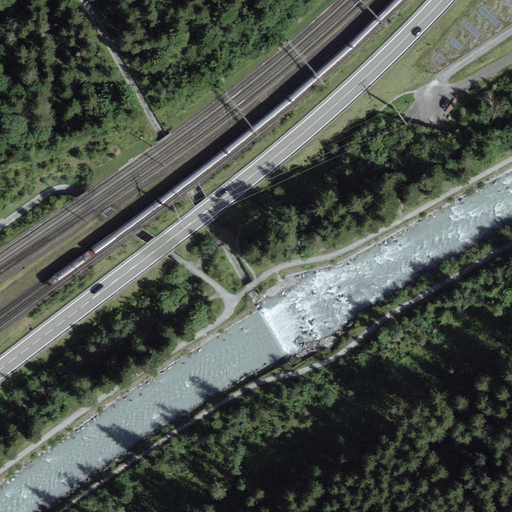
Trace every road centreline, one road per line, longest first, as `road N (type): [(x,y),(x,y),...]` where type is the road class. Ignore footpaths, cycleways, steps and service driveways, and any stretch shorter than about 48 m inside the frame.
road 1 (secondary): [(441,0),(331,108),(213,206)]
road 2 (unknown): [(0,420),(121,335),(181,303),(224,293)]
road 3 (secondary): [(154,251),(0,368)]
